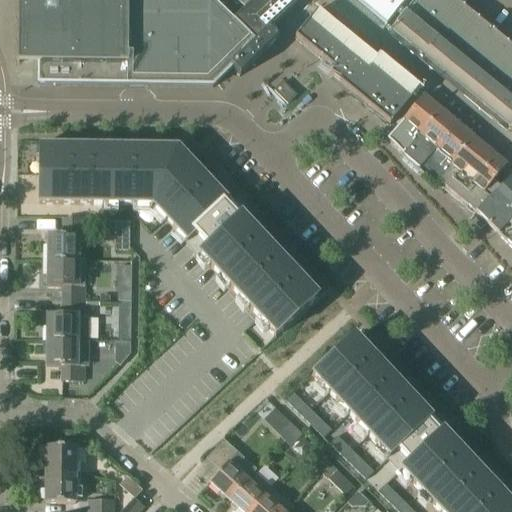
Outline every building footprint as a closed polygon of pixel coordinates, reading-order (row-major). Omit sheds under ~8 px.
[(144,88),(211,89),(231,70),(238,77),(238,78),(267,50),(277,40),(269,33),(269,32),(285,16),(300,2),(299,2),(299,1),(297,0),(252,0),(245,9),(246,10),(234,22),(233,23),(210,0),(16,0),(16,19),(16,22),(16,40),(16,44),(16,62),(15,65),(18,65),(36,65),(36,87),(126,88),(144,88)] [(234,0),(245,9),(252,0),(234,0)] [(352,0),(385,28),(407,0),(352,0)] [(415,0),(390,31),(423,58),(458,16),(464,9),(463,8),(452,0),(415,0)] [(480,106),(511,67),(511,48),(464,9),(458,16),(423,58),(480,106)] [(419,90),(378,56),(376,60),(375,60),(316,12),(308,22),(309,22),(294,40),(333,72),(328,78),(389,127),(419,90)] [(511,67),(480,106),(510,130),(511,127),(511,67)] [(287,106),(295,97),(282,84),(273,92),(287,106)] [(439,112),(423,98),(396,132),(405,140),(413,131),(419,136),(419,135),(420,136),(439,112)] [(272,110),(263,101),(256,109),(265,118),(272,110)] [(427,160),(456,126),(439,112),(420,136),(419,135),(419,136),(402,156),(419,170),(427,160)] [(444,175),(472,139),(456,126),(427,160),(444,175)] [(474,214),(510,178),(498,187),(494,182),(505,167),(472,139),(444,175),(437,183),(472,216),(474,214)] [(38,147),(37,206),(151,207),(274,339),(317,299),(299,280),(294,285),(174,156),(92,155),(93,148),(38,147)] [(494,236),(511,218),(511,177),(510,178),(474,214),(472,216),(494,236)] [(511,253),(511,218),(494,236),(511,253)] [(84,239),(84,223),(62,223),(63,236),(47,237),(46,263),(76,263),(77,239),(84,239)] [(76,263),(46,263),(46,288),(61,288),(61,303),(83,303),(83,263),(76,263)] [(130,269),(117,269),(117,283),(130,283),(130,269)] [(83,317),(83,303),(61,303),(61,317),(46,317),(46,343),(76,343),(86,343),(86,317),(83,317)] [(126,327),(117,327),(117,342),(126,342),(126,327)] [(353,338),(311,378),(436,511),(511,511),(511,508),(501,496),(496,501),(366,362),(371,357),(353,338)] [(76,368),(76,343),(46,343),(45,368),(60,369),(60,383),(82,384),(82,368),(76,368)] [(114,344),(114,364),(119,368),(129,356),(128,344),(114,344)] [(292,396),(284,404),(290,410),(298,402),(292,396)] [(298,402),(290,410),(296,416),(304,408),(298,402)] [(304,408),(296,416),(302,422),(310,414),(304,408)] [(310,414),(302,422),(308,428),(316,420),(310,414)] [(316,420),(308,428),(314,434),(322,426),(316,420)] [(285,440),(294,430),(287,423),(278,433),(285,440)] [(322,426),(314,434),(320,440),(328,432),(322,426)] [(294,430),(285,440),(290,445),(299,436),(294,430)] [(335,439),(327,446),(333,453),(341,445),(335,439)] [(222,442),(206,460),(219,473),(208,484),(229,503),(247,483),(253,476),(256,473),(236,455),(222,442)] [(341,445),(333,453),(339,458),(347,451),(341,445)] [(44,477),(75,477),(75,449),(45,448),(44,477)] [(347,451),(339,458),(345,464),(353,457),(347,451)] [(353,457),(345,464),(351,470),(359,462),(353,457)] [(321,461),(313,471),(320,477),(328,468),(321,461)] [(359,462),(351,470),(357,476),(365,468),(359,462)] [(325,483),(334,473),(328,468),(320,477),(325,483)] [(365,468),(357,476),(364,482),(372,475),(365,468)] [(247,483),(229,503),(238,511),(253,511),(265,499),(271,492),(253,476),(247,483)] [(74,505),(75,477),(44,477),(44,505),(74,505)] [(344,480),(336,489),(344,497),(352,489),(344,480)] [(384,487),(376,495),(383,501),(390,493),(384,487)] [(390,493),(383,501),(389,507),(396,499),(390,493)] [(278,511),(265,500),(265,499),(253,511),(278,511)] [(396,499),(389,507),(393,511),(395,511),(402,505),(396,499)] [(140,511),(143,509),(133,500),(122,511),(140,511)] [(86,511),(112,511),(113,502),(87,502),(86,511)]
